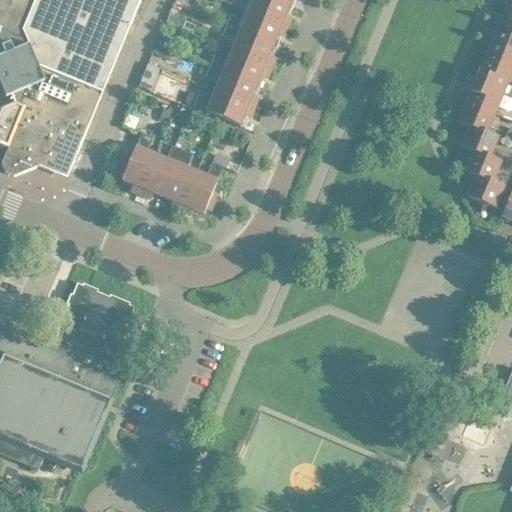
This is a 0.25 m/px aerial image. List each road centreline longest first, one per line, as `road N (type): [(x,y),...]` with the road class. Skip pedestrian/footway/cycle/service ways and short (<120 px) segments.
road 1 (residential): [(349,0),(256,237),(222,264),(176,271)]
road 2 (residential): [(62,224),(159,0)]
road 3 (residential): [(176,271),(172,305),(195,336),(154,440)]
road 4 (residential): [(176,271),(62,224)]
